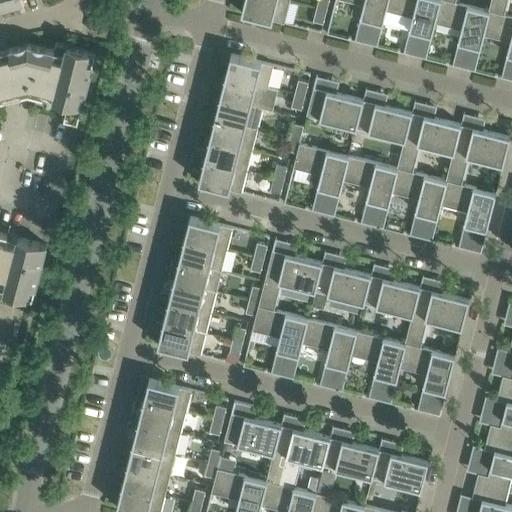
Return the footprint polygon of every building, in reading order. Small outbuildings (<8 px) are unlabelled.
[(284,21),(289,0),(243,0),(241,10),(284,21)] [(317,0),(316,6),(327,9),(328,0),(317,0)] [(385,9),(387,0),(348,0),(363,4),(360,16),(383,22),(386,9),(385,9)] [(434,21),(439,0),(387,0),(385,9),(386,9),(412,15),(409,29),(432,34),(435,21),(434,21)] [(483,33),(489,9),(488,9),(455,1),(452,0),(439,0),(434,21),(435,21),(461,28),(458,41),(481,47),(484,34),(483,33)] [(490,0),(488,9),(489,9),(504,13),(507,0),(490,0)] [(323,23),(327,9),(316,6),(313,20),(323,23)] [(511,15),(504,13),(489,9),(483,33),(484,34),(510,40),(507,53),(511,54),(511,15)] [(92,18),(89,30),(101,33),(104,21),(92,18)] [(46,243),(0,231),(0,99),(28,92),(68,102),(63,120),(76,124),(95,51),(55,41),(53,49),(28,42),(0,49),(0,278),(6,280),(4,290),(25,296),(25,294),(23,294),(25,283),(34,285),(33,286),(35,287),(46,243)] [(268,85),(273,63),(231,53),(225,74),(268,85)] [(277,88),(268,85),(225,74),(220,95),(263,106),(272,108),(277,88)] [(298,78),(295,92),(305,94),(308,81),(298,78)] [(301,108),(305,94),(295,92),(291,105),(301,108)] [(360,108),(361,108),(364,99),(336,92),(333,101),(324,99),(311,96),(307,114),(319,117),(356,127),(360,108)] [(257,127),(263,106),(220,95),(215,116),(257,127)] [(409,121),(410,121),(413,111),(385,104),(382,114),(361,108),(360,108),(356,127),(404,139),(409,121)] [(252,148),(257,127),(215,116),(209,137),(252,148)] [(458,133),(459,133),(461,123),(434,116),(431,126),(410,121),(409,121),(404,139),(397,166),(398,167),(412,170),(419,143),(453,152),(458,133)] [(293,122),(290,135),(300,138),(304,124),(293,122)] [(503,164),(510,136),(482,129),(480,138),(459,133),(458,133),(453,152),(446,179),(447,179),(461,183),(468,156),(503,164)] [(297,152),(299,142),(300,138),(290,135),(286,149),(297,152)] [(247,169),(252,148),(209,137),(204,158),(247,169)] [(343,178),(348,154),(299,142),(297,152),(293,166),(321,173),(317,186),(340,192),(343,178)] [(392,191),(398,167),(397,166),(348,154),(343,178),(369,185),(366,198),(389,204),(392,191)] [(241,191),(247,169),(204,158),(199,180),(241,191)] [(277,162),(273,176),(284,178),(287,164),(277,162)] [(441,203),(447,179),(446,179),(412,170),(398,167),(392,191),(418,197),(415,211),(438,216),(441,203)] [(280,192),(284,178),(273,176),(270,189),(280,192)] [(487,229),(496,191),(461,183),(447,179),(441,203),(467,210),(464,223),(487,229)] [(227,248),(232,226),(190,215),(184,237),(227,248)] [(222,269),(227,248),(184,237),(179,258),(222,269)] [(257,241),(254,254),(264,257),(267,244),(257,241)] [(260,271),(264,257),(254,254),(250,268),(260,271)] [(319,271),(320,271),(323,261),(295,254),(292,264),(270,259),(263,287),(259,300),(258,304),(273,308),(280,280),(315,289),(319,271)] [(216,290),(222,269),(179,258),(174,279),(216,290)] [(368,283),(369,283),(372,274),(344,266),(341,276),(320,271),(319,271),(315,289),(316,290),(313,303),(324,305),(327,292),(363,302),(368,283)] [(211,311),(216,290),(174,279),(168,300),(211,311)] [(417,295),(418,296),(421,286),(393,279),(390,289),(369,283),(368,283),(363,302),(412,314),(417,295)] [(259,300),(263,287),(252,284),(249,298),(259,300)] [(462,327),(469,298),(442,291),(439,301),(418,296),(417,295),(412,314),(405,341),(405,342),(420,345),(427,318),(462,327)] [(258,304),(259,300),(249,298),(245,311),(256,314),(258,304)] [(206,332),(211,311),(168,300),(163,321),(206,332)] [(307,317),(273,308),(258,304),(256,314),(252,328),(279,335),(276,348),(299,354),(302,341),(307,317)] [(350,353),(356,329),(307,317),(302,341),(328,348),(325,361),(348,367),(351,353),(350,353)] [(200,353),(206,332),(163,321),(158,343),(200,353)] [(236,325),(232,338),(243,341),(246,327),(236,325)] [(405,342),(405,341),(356,329),(350,353),(351,353),(377,360),(374,373),(397,379),(400,366),(399,366),(405,342)] [(239,355),(243,341),(232,338),(229,352),(239,355)] [(455,354),(420,345),(405,342),(399,366),(400,366),(426,372),(423,386),(446,391),(455,354)] [(511,375),(503,374),(497,398),(506,401),(507,400),(511,401),(511,375)] [(186,410),(191,388),(149,378),(143,399),(186,410)] [(181,431),(186,410),(143,399),(138,420),(181,431)] [(511,401),(507,400),(506,401),(500,425),(491,422),(484,447),(494,450),(494,449),(511,453),(511,401)] [(216,403),(213,417),(223,419),(226,406),(216,403)] [(278,433),(279,433),(282,423),(254,416),(251,426),(229,421),(225,439),(237,442),(273,451),(274,452),(278,433)] [(220,433),(223,419),(213,417),(209,431),(220,433)] [(175,452),(181,431),(138,420),(133,441),(175,452)] [(327,446),(328,446),(331,436),(303,429),(300,439),(279,433),(278,433),(274,452),(273,451),(266,479),(267,479),(282,483),(289,456),(323,464),(327,446)] [(170,473),(175,452),(133,441),(127,462),(170,473)] [(376,458),(377,458),(380,448),(352,441),(349,451),(328,446),(327,446),(323,464),(372,477),(376,458)] [(211,447),(208,460),(218,463),(222,449),(211,447)] [(511,453),(494,449),(494,450),(488,474),(478,471),(472,496),(482,498),(505,503),(511,475),(511,453)] [(421,489),(428,461),(401,453),(398,463),(377,458),(376,458),(372,477),(421,489)] [(215,477),(218,467),(218,463),(208,460),(205,474),(215,477)] [(165,494),(170,473),(127,462),(122,483),(165,494)] [(261,503),(267,479),(266,479),(218,467),(215,477),(212,491),(239,498),(235,511),(240,511),(259,511),(261,503)] [(310,511),(316,491),(282,483),(267,479),(261,503),(287,510),(286,511),(310,511)] [(144,511),(160,511),(165,494),(122,483),(117,505),(144,511)] [(195,487),(192,501),(202,503),(205,489),(195,487)] [(362,511),(365,504),(316,491),(310,511),(362,511)] [(511,511),(511,504),(505,503),(482,498),(478,511),(511,511)] [(199,511),(202,503),(192,501),(188,511),(199,511)]
